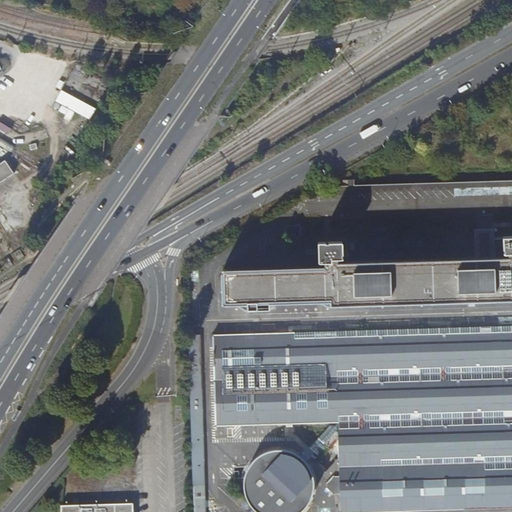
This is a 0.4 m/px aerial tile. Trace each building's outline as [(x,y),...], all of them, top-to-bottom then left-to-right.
[(90,117),(95,105),(61,91),(57,103),(90,117)] [(0,162),(0,181),(15,171),(6,159),(0,162)] [(330,300),(330,305),(511,299),(511,224),(508,224),(506,218),(475,219),(476,264),(351,266),(350,230),(323,231),(323,267),(223,270),(223,281),(220,281),(220,292),(223,292),(224,303),(330,300)] [(511,325),(214,335),(215,426),(270,424),(296,424),(321,424),(303,442),(319,458),(339,438),(339,476),(333,476),(327,484),(327,487),(334,493),(339,492),(340,511),(511,507),(511,325)] [(207,511),(200,334),(188,335),(190,394),(192,511),(207,511)] [(249,467),(245,477),(245,488),(248,498),(254,507),(261,511),(297,511),(306,504),(311,494),(313,482),(311,471),(305,462),(297,454),(287,450),(276,450),(265,452),(256,458),(249,467)] [(133,511),(133,503),(61,505),(61,511),(133,511)]
